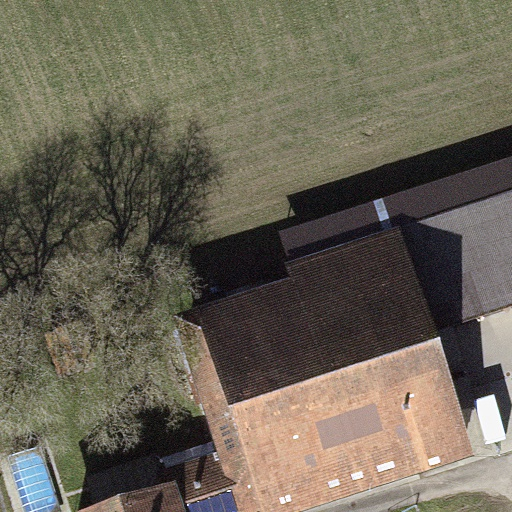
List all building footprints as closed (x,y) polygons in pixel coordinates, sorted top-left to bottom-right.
[(406,473),(464,454),(424,333),(511,304),(511,204),(395,242),(408,279),(310,311),(214,342),(251,457),(165,485),(170,500),(173,511),(218,511),(400,453),(406,473)] [(297,273),(310,311),(408,279),(395,242),(297,273)] [(50,336),(62,373),(92,363),(80,326),(50,336)] [(133,511),(170,500),(165,485),(157,461),(92,482),(102,511),(133,511)] [(173,511),(170,500),(133,511),(173,511)]
